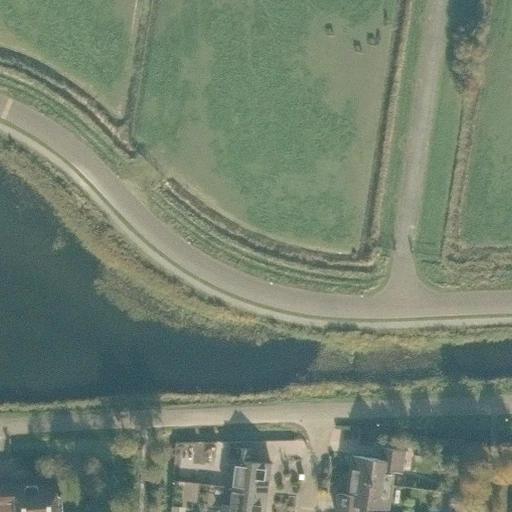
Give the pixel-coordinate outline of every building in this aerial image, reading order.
[(234,469),(232,488),(267,492),(270,464),(255,462),(257,450),(228,447),(226,469),(234,469)] [(350,480),(390,485),(392,469),(402,470),(405,450),(379,447),(378,459),(353,456),(350,480)] [(415,448),(414,459),(424,460),(425,449),(415,448)] [(190,478),(191,462),(174,461),(174,477),(190,478)] [(386,511),(387,508),(390,485),(350,480),(348,495),(337,494),(334,511),(386,511)] [(0,484),(0,511),(6,511),(6,510),(15,509),(15,511),(57,511),(61,510),(60,497),(56,495),(55,483),(40,484),(39,482),(0,484)] [(264,511),(267,492),(232,488),(229,507),(221,506),(220,511),(264,511)]
